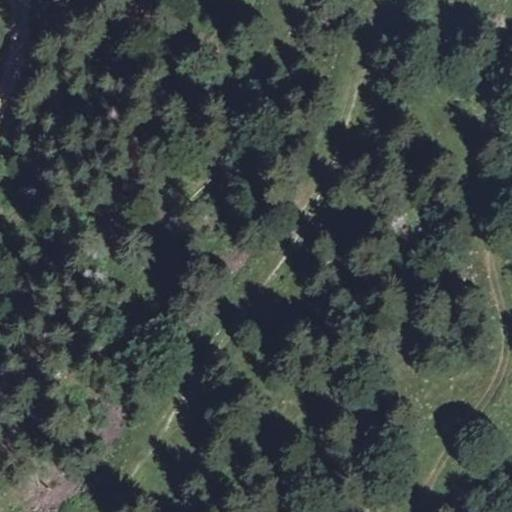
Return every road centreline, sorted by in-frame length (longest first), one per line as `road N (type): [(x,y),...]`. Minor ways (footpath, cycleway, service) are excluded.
road 1 (track): [(108,511),(292,242),(385,0)]
road 2 (track): [(511,165),(491,245),(504,360),(416,511)]
